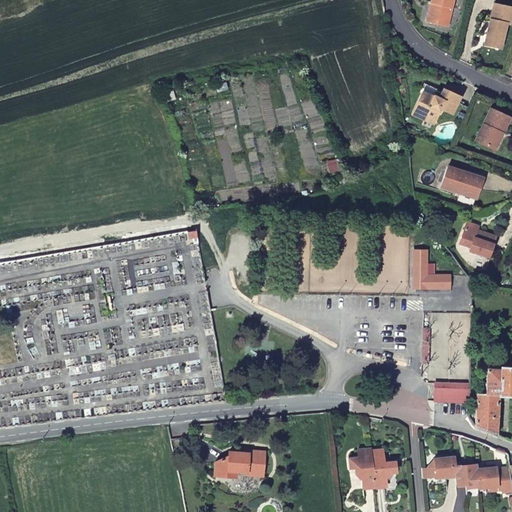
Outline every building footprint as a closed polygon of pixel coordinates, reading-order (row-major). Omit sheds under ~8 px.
[(432,1),(428,19),(445,23),(450,0),(428,0),(429,0),(432,1)] [(508,22),(511,7),(492,2),(483,42),(499,46),(505,21),(508,22)] [(437,96),(439,90),(422,82),(419,89),(420,90),(430,95),(431,94),(437,96)] [(439,106),(450,111),(455,101),(457,95),(441,87),(439,90),(437,96),(431,94),(430,95),(420,90),(411,111),(422,117),(424,113),(433,118),(439,106)] [(461,117),(466,106),(455,101),(450,111),(461,117)] [(498,130),(500,132),(507,115),(488,107),(474,139),(491,147),(498,130)] [(493,148),(500,132),(498,130),(491,147),(493,148)] [(474,197),(480,177),(463,172),(463,170),(445,164),(438,185),(474,197)] [(340,186),(349,182),(346,175),(337,179),(340,186)] [(488,257),(494,237),(479,232),(478,233),(474,232),(476,226),(464,223),(457,244),(469,247),(468,251),(488,257)] [(424,250),(412,251),(411,288),(417,288),(428,288),(428,293),(447,293),(447,276),(441,276),(424,276),(424,250)] [(477,391),(474,426),(497,434),(500,395),(511,395),(511,438),(510,439),(511,439),(511,364),(501,364),(500,367),(487,366),(486,392),(477,391)] [(463,403),(464,382),(432,382),(432,403),(463,403)] [(363,488),(376,486),(372,449),(372,447),(357,449),(358,456),(348,458),(349,467),(355,467),(356,473),(361,477),(363,488)] [(372,449),(376,486),(386,485),(385,477),(390,472),(396,471),(394,461),(383,462),(382,449),(372,449)] [(223,465),(214,466),(214,476),(226,477),(227,470),(236,471),(246,471),(246,474),(262,475),(264,451),(248,450),(247,453),(238,452),(228,451),(228,457),(221,459),(223,465)] [(457,472),(456,465),(455,455),(434,458),(427,466),(422,466),(423,477),(457,472)] [(478,468),(477,463),(456,465),(457,472),(458,484),(466,483),(479,481),(478,468)] [(511,469),(511,467),(511,465),(501,467),(504,491),(511,490),(511,469)] [(497,466),(478,468),(479,481),(480,486),(499,484),(497,466)]
